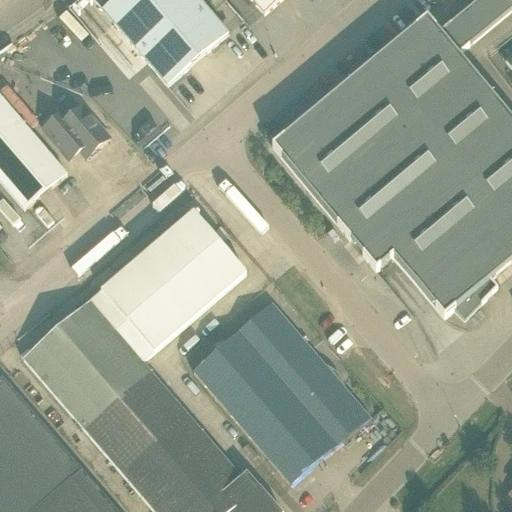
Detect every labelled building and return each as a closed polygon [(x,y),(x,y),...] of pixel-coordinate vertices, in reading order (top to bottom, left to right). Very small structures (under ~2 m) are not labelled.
[(91,0),(168,89),(228,37),(196,0),(91,0)] [(284,0),(249,0),(264,18),(284,0)] [(511,12),(511,6),(506,0),(483,0),(440,35),(427,20),(271,148),(373,274),(390,260),(441,322),(451,314),(461,325),(495,291),(488,283),(511,263),(511,124),(457,57),(511,12)] [(0,184),(24,213),(67,178),(20,123),(0,99),(0,184)] [(98,152),(110,142),(82,111),(70,121),(65,120),(62,117),(43,132),(62,154),(70,163),(80,154),(86,162),(89,160),(92,160),(98,155),(98,152)] [(153,359),(231,291),(246,277),(194,216),(99,297),(153,359)] [(277,511),(247,476),(242,481),(144,367),(153,359),(99,297),(23,362),(151,511),(277,511)] [(266,460),(311,420),(301,408),(333,381),(324,370),(325,369),(323,367),(322,368),(313,357),(314,356),(272,307),(229,344),(229,345),(194,376),(266,460)] [(0,511),(97,511),(72,482),(82,473),(3,380),(0,382),(0,511)] [(301,408),(311,420),(338,451),(371,422),(344,391),(343,392),(333,381),(301,408)] [(338,451),(311,420),(266,460),(291,490),(327,459),(328,460),(338,451)]
